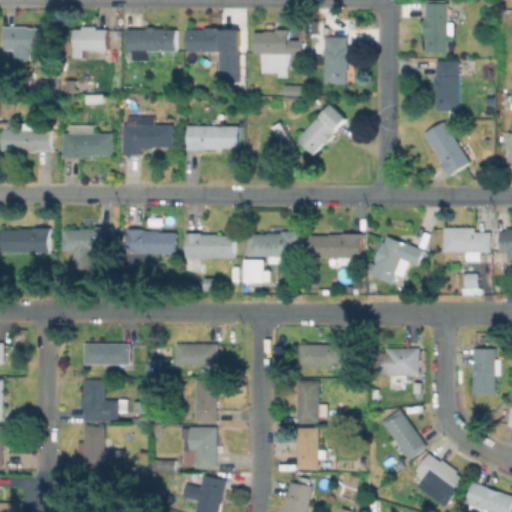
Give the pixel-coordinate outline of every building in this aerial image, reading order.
[(451,2),(451,50),(429,51),(429,34),(426,34),(426,17),(429,17),(429,2),(451,2)] [(48,27),(48,48),(32,48),(32,55),(19,55),(19,51),(12,51),(13,48),(7,48),(7,25),(30,25),(30,27),(48,27)] [(98,26),(98,28),(110,28),(109,49),(85,48),(85,57),(75,57),(75,27),(84,27),(84,25),(98,26)] [(167,27),(167,29),(178,29),(178,50),(144,50),(144,57),(130,57),(130,28),(149,28),(149,26),(157,26),(157,27),(167,27)] [(188,28),(242,29),(241,66),(222,66),(222,62),(208,56),(207,53),(208,50),(187,50),(188,28)] [(291,28),(291,38),(305,38),(305,66),(272,66),(272,52),(257,52),(256,31),(278,31),(278,28),(291,28)] [(351,52),(351,62),(350,62),(350,71),(349,71),(349,82),(327,82),(327,64),(319,64),(319,54),(327,54),(327,36),(349,36),(348,46),(350,46),(350,52),(351,52)] [(462,60),(462,109),(440,109),(440,90),(437,90),(437,79),(439,79),(439,60),(462,60)] [(283,94),(302,95),(303,84),(283,84),(283,94)] [(102,93),(102,103),(87,103),(87,93),(102,93)] [(336,135),(328,143),(326,142),(316,153),(300,138),(333,102),(348,117),(334,132),(336,135)] [(157,123),(175,123),(175,146),(142,146),(142,154),(126,153),(126,124),(138,124),(138,114),(157,115),(157,123)] [(473,161),(453,175),(444,161),(445,160),(428,132),(447,120),(473,161)] [(282,139),(274,128),(283,121),(291,133),(282,139)] [(97,123),(97,132),(115,132),(115,155),(81,154),(81,157),(66,157),(66,150),(60,150),(60,132),(71,132),(71,122),(97,123)] [(53,125),(52,150),(3,148),(4,126),(39,128),(40,124),(53,125)] [(242,124),(241,148),(209,147),(209,149),(189,149),(190,124),(242,124)] [(511,126),(511,133),(506,132),(502,150),(507,151),(506,161),(511,162),(511,126)] [(115,226),(115,253),(99,253),(99,250),(93,250),(93,257),(100,257),(103,260),(103,270),(100,274),(88,274),(88,270),(77,270),(77,250),(66,250),(67,226),(98,227),(98,225),(115,226)] [(53,226),(53,250),(4,250),(4,229),(23,229),(23,227),(36,227),(36,226),(53,226)] [(493,231),(493,251),(446,251),(446,226),(478,227),(478,231),(493,231)] [(179,231),(179,252),(149,252),(149,266),(130,266),(130,227),(146,227),(146,228),(159,228),(159,231),(179,231)] [(511,252),(503,252),(502,230),(511,229),(511,252)] [(298,255),(298,261),(273,261),(273,255),(251,255),(251,233),(284,233),(284,230),(304,230),(304,255),(298,255)] [(237,234),(236,256),(200,256),(200,265),(188,265),(189,231),(204,231),(204,232),(219,233),(219,234),(237,234)] [(364,232),(364,257),(312,257),(312,234),(345,234),(345,232),(364,232)] [(389,234),(426,249),(420,264),(412,261),(406,274),(399,272),(395,282),(374,273),(379,261),(377,260),(385,240),(387,241),(389,234)] [(248,282),(249,260),(267,260),(267,282),(248,282)] [(482,270),(482,287),(466,287),(466,270),(482,270)] [(221,277),(221,289),(206,289),(206,277),(221,277)] [(87,362),(87,341),(131,341),(131,362),(87,362)] [(220,342),(220,363),(178,363),(178,342),(220,342)] [(345,343),(345,364),(301,364),(301,343),(345,343)] [(422,347),(421,375),(375,374),(376,351),(388,351),(388,346),(422,347)] [(503,358),(503,374),(498,374),(497,392),(475,392),(476,347),(498,347),(498,358),(503,358)] [(118,400),(117,421),(85,421),(85,377),(108,377),(107,400),(118,400)] [(220,378),(219,420),(198,419),(198,413),(189,412),(189,402),(198,402),(198,378),(220,378)] [(322,379),(322,421),(300,421),(301,379),(322,379)] [(150,400),(150,411),(136,412),(136,400),(150,400)] [(429,445),(412,458),(405,449),(399,453),(391,442),(397,437),(384,420),(402,407),(429,445)] [(219,425),(219,467),(198,467),(198,450),(193,450),(193,425),(219,425)] [(322,426),(321,468),(300,468),(301,426),(322,426)] [(125,450),(125,466),(87,465),(87,427),(107,427),(107,450),(125,450)] [(152,451),(152,464),(140,463),(142,449),(152,451)] [(431,451),(443,460),(444,458),(460,470),(458,472),(467,478),(454,496),(418,469),(431,451)] [(169,458),(169,469),(157,469),(157,458),(169,458)] [(228,472),(227,477),(230,478),(225,502),(223,502),(221,511),(200,511),(197,511),(200,499),(186,495),(189,481),(203,485),(206,473),(215,475),(217,470),(228,472)] [(362,476),(359,485),(351,482),(353,474),(362,476)] [(511,494),(511,510),(511,511),(498,511),(490,509),(489,511),(480,511),(470,508),(472,503),(467,501),(475,480),(511,494)] [(315,485),(310,511),(286,511),(289,495),(290,496),(293,481),(315,485)] [(0,511),(0,503),(26,503),(26,511),(0,511)]
